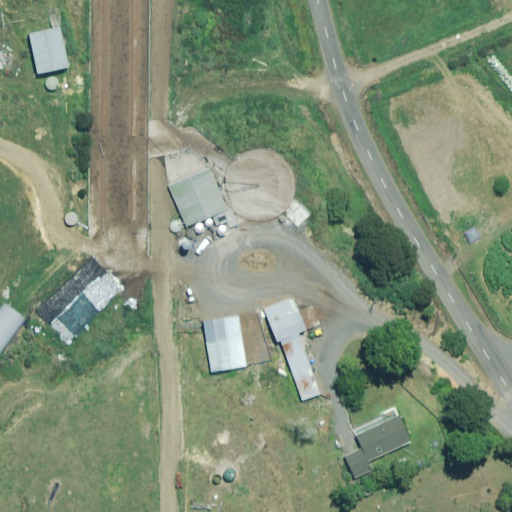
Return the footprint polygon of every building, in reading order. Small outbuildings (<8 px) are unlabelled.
[(67,67),(58,28),(26,35),(36,75),(67,67)] [(225,210),(208,170),(169,186),(185,227),(225,210)] [(305,331),(292,298),(263,309),(275,343),(279,341),(302,401),(319,394),(297,334),(305,331)] [(0,352),(23,318),(4,305),(0,310),(0,352)] [(231,369),(226,338),(206,341),(210,372),(231,369)] [(409,443),(397,417),(354,437),(360,449),(344,457),(355,478),(370,471),(366,462),(409,443)] [(332,490),(327,478),(308,486),(312,498),(332,490)] [(371,495),(369,485),(358,486),(360,497),(371,495)]
